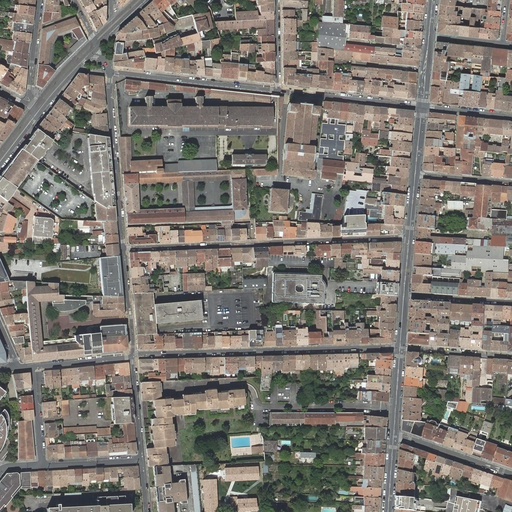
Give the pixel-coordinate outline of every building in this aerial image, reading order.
[(117,0),(117,7),(121,8),(128,2),(127,2),(129,0),(117,0)] [(153,0),(153,1),(151,2),(160,12),(161,11),(163,10),(154,0),(153,0)] [(164,0),(154,0),(163,10),(169,5),(164,0)] [(322,18),(322,23),(342,24),(342,0),(332,0),(332,17),(322,17),(322,18)] [(490,0),(489,9),(490,9),(502,10),(503,0),(490,0)] [(84,8),(87,15),(93,11),(96,10),(96,11),(100,8),(103,6),(102,1),(93,6),(92,3),(84,8)] [(151,2),(142,10),(152,22),(156,20),(159,17),(162,20),(164,23),(168,22),(162,14),(160,12),(151,2)] [(45,4),(44,12),(51,12),(58,13),(58,18),(60,17),(61,5),(59,5),(53,5),(45,4)] [(260,12),(273,11),(273,4),(259,6),(260,12)] [(423,6),(405,4),(404,10),(398,10),(398,11),(406,12),(422,13),(423,6)] [(441,4),(440,13),(458,15),(458,11),(455,10),(456,7),(459,7),(459,6),(457,6),(441,4)] [(19,5),(15,5),(14,13),(33,16),(34,7),(19,5)] [(464,6),(463,16),(471,17),(472,7),(464,6)] [(471,26),(470,36),(480,37),(481,27),(481,21),(482,14),(482,8),(472,7),(471,17),(471,26)] [(93,11),(101,27),(107,22),(105,20),(100,8),(96,11),(96,10),(93,11)] [(485,9),(482,8),(482,14),(489,15),(501,17),(502,10),(490,9),(490,12),(485,12),(485,9)] [(135,16),(145,30),(146,30),(146,28),(145,27),(147,25),(149,27),(155,26),(152,22),(142,10),(135,16)] [(294,10),(282,10),(282,19),(294,20),(299,20),(299,19),(296,18),(296,17),(295,16),(294,16),(294,10)] [(93,11),(87,15),(89,18),(96,31),(101,27),(93,11)] [(173,11),(168,14),(173,19),(175,20),(177,19),(178,19),(173,11)] [(258,20),(273,19),(273,11),(260,12),(260,16),(259,16),(259,15),(257,15),(258,20)] [(32,25),(33,16),(14,13),(9,12),(8,16),(13,16),(13,20),(11,20),(10,22),(13,22),(32,25)] [(51,12),(44,12),(43,23),(50,21),(51,12)] [(194,14),(192,15),(197,32),(198,32),(199,31),(212,28),(208,13),(204,14),(203,12),(196,14),(194,14)] [(421,22),(422,13),(406,12),(403,12),(402,20),(405,20),(421,22)] [(235,14),(236,21),(258,20),(257,15),(257,13),(235,14)] [(439,23),(461,25),(463,25),(463,23),(460,23),(461,15),(458,15),(440,13),(439,23)] [(132,30),(133,31),(141,31),(145,30),(135,16),(129,22),(135,28),(132,30)] [(72,52),(74,53),(87,40),(75,17),(42,29),(36,86),(39,87),(42,89),(55,71),(48,66),(51,43),(57,34),(71,29),(72,32),(73,36),(73,37),(77,39),(79,40),(70,49),(72,52)] [(382,17),(381,28),(383,28),(396,29),(397,21),(397,19),(382,17)] [(215,22),(217,30),(261,28),(262,27),(262,29),(260,29),(258,29),(258,33),(258,35),(257,35),(256,35),(256,36),(261,36),(273,36),(273,19),(258,20),(236,21),(215,22)] [(294,20),(282,19),(282,34),(294,34),(297,34),(297,32),(295,32),(295,27),(298,27),(302,27),(303,20),(302,20),(299,20),(294,20)] [(420,32),(421,22),(405,20),(405,24),(401,24),(400,30),(401,30),(404,30),(405,30),(420,32)] [(31,34),(32,25),(13,22),(11,31),(14,32),(31,34)] [(118,32),(117,34),(133,33),(133,31),(132,30),(135,28),(129,22),(118,32)] [(148,29),(149,38),(160,36),(166,33),(167,32),(173,29),(174,27),(168,22),(164,23),(162,24),(160,25),(158,26),(158,28),(148,29)] [(317,43),(317,47),(352,52),(361,53),(370,54),(374,55),(375,47),(345,44),(345,38),(348,38),(350,25),(342,24),(322,23),(317,22),(317,30),(317,35),(317,43)] [(439,32),(460,35),(461,25),(439,23),(438,32),(439,32)] [(369,27),(367,27),(352,25),(350,25),(348,38),(369,40),(371,41),(373,42),(374,42),(375,36),(370,36),(370,27),(369,27)] [(461,25),(460,35),(470,36),(471,26),(463,25),(461,25)] [(491,28),(485,27),(481,27),(480,37),(490,38),(491,28)] [(396,29),(383,28),(383,29),(384,29),(385,29),(384,37),(420,39),(420,32),(405,30),(404,37),(400,37),(401,30),(396,29)] [(499,38),(500,29),(491,28),(490,38),(498,39),(499,38)] [(55,71),(74,53),(72,52),(54,68),(51,65),(53,44),(59,36),(72,32),(71,29),(57,34),(51,43),(48,66),(55,71)] [(141,31),(142,40),(149,38),(148,29),(146,30),(145,30),(141,31)] [(133,33),(117,34),(116,40),(124,41),(142,40),(141,31),(133,31),(133,33)] [(13,41),(16,41),(30,43),(31,34),(14,32),(13,41)] [(201,42),(201,41),(200,41),(199,38),(198,33),(179,39),(177,35),(177,34),(169,37),(174,48),(182,46),(188,45),(195,43),(201,42)] [(294,34),(282,34),(282,41),(295,42),(295,40),(294,34)] [(274,44),(273,36),(261,36),(258,36),(258,41),(261,41),(261,44),(274,44)] [(384,37),(375,36),(374,42),(384,43),(384,44),(402,45),(419,47),(420,39),(384,37)] [(174,48),(169,37),(163,42),(161,42),(160,39),(153,40),(154,47),(156,54),(161,52),(164,51),(165,51),(174,48)] [(0,45),(2,47),(1,50),(13,52),(28,55),(30,43),(16,41),(0,38),(0,45)] [(210,45),(210,50),(214,50),(214,44),(219,43),(218,41),(218,40),(218,38),(209,40),(210,42),(210,44),(210,45)] [(203,76),(212,77),(211,63),(211,58),(210,45),(210,44),(210,42),(209,40),(201,42),(201,48),(207,47),(208,58),(202,59),(203,76)] [(295,42),(282,41),(282,51),(300,52),(300,49),(299,49),(295,49),(295,43),(299,43),(299,42),(295,42)] [(452,55),(451,61),(464,61),(465,62),(473,63),(473,57),(475,45),(466,44),(450,43),(438,41),(437,42),(436,50),(444,51),(445,49),(448,49),(448,51),(447,55),(452,55)] [(121,55),(121,54),(123,43),(116,43),(114,48),(114,55),(121,55)] [(247,52),(249,52),(255,52),(256,44),(249,44),(248,44),(248,49),(247,52)] [(259,52),(261,52),(262,52),(274,52),(274,44),(261,44),(261,49),(259,49),(259,52)] [(475,45),(473,57),(483,58),(485,46),(475,45)] [(436,59),(434,69),(442,71),(443,69),(449,70),(455,71),(455,69),(463,70),(463,72),(463,73),(470,73),(477,74),(481,75),(483,75),(488,76),(490,76),(492,64),(494,47),(485,46),(483,58),(473,57),(473,63),(465,62),(464,61),(451,61),(450,60),(436,59)] [(155,70),(155,59),(156,54),(154,47),(142,48),(142,50),(143,52),(144,55),(144,56),(143,69),(155,70)] [(319,61),(327,61),(332,61),(332,57),(351,59),(352,52),(317,47),(317,52),(317,61),(319,61)] [(401,50),(375,47),(374,55),(388,56),(418,60),(419,52),(401,50)] [(510,49),(494,47),(492,64),(500,64),(505,65),(508,65),(510,49)] [(163,71),(172,72),(173,58),(174,53),(174,51),(174,48),(165,51),(165,54),(172,55),(172,58),(165,57),(165,59),(163,71)] [(436,50),(436,59),(450,60),(451,61),(452,55),(447,55),(448,51),(448,49),(445,49),(444,51),(436,50)] [(113,62),(144,56),(144,55),(143,52),(142,50),(140,51),(126,53),(121,54),(121,55),(114,55),(113,62)] [(282,51),(282,60),(298,60),(301,60),(304,60),(304,57),(297,57),(297,54),(300,54),(301,54),(301,52),(300,52),(282,51)] [(8,63),(27,68),(27,61),(28,55),(13,52),(12,57),(9,56),(9,57),(7,58),(7,60),(8,62),(8,63)] [(262,62),(274,62),(274,52),(262,52),(262,58),(257,58),(257,57),(256,57),(256,62),(257,62),(262,62)] [(361,53),(352,52),(351,59),(360,60),(361,53)] [(219,54),(220,78),(229,79),(231,56),(231,54),(219,53),(219,54)] [(370,54),(361,53),(360,60),(369,61),(370,54)] [(211,63),(212,77),(220,78),(219,54),(215,54),(215,63),(211,63)] [(231,56),(229,79),(237,80),(238,64),(239,55),(233,54),(232,56),(231,56)] [(388,56),(374,55),(370,54),(369,61),(387,63),(388,56)] [(114,66),(143,69),(144,56),(113,62),(114,66)] [(196,75),(203,76),(202,59),(202,56),(200,56),(200,60),(195,60),(196,75)] [(417,66),(418,60),(388,56),(387,63),(399,65),(417,66)] [(181,60),(181,59),(173,58),(172,72),(180,73),(181,60)] [(155,70),(163,71),(165,59),(161,59),(155,59),(155,70)] [(180,73),(188,74),(188,61),(188,60),(188,59),(186,59),(186,60),(181,60),(180,73)] [(282,60),(283,68),(297,68),(301,68),(310,69),(311,67),(298,66),(298,60),(282,60)] [(318,70),(318,69),(319,66),(319,63),(319,61),(317,61),(311,61),(311,63),(316,63),(316,65),(316,71),(310,71),(310,75),(309,87),(317,88),(318,75),(318,70)] [(318,69),(326,69),(327,61),(319,61),(319,63),(319,66),(318,69)] [(27,70),(26,69),(21,68),(10,65),(6,64),(5,68),(7,69),(8,70),(9,68),(10,68),(14,69),(13,72),(17,75),(26,79),(27,70)] [(237,80),(245,80),(246,64),(238,64),(237,80)] [(245,80),(254,81),(255,71),(255,66),(255,65),(254,65),(253,68),(247,67),(248,64),(246,64),(245,80)] [(500,64),(492,64),(490,76),(491,76),(499,76),(500,64)] [(263,75),(263,69),(264,67),(262,67),(259,66),(259,68),(261,68),(260,71),(255,71),(254,81),(262,82),(263,75)] [(357,67),(351,66),(350,70),(349,78),(350,78),(351,76),(354,76),(354,78),(356,79),(357,67)] [(366,68),(357,67),(356,79),(357,79),(359,79),(359,76),(362,77),(363,77),(363,79),(364,79),(366,68)] [(297,68),(283,68),(283,84),(283,85),(293,86),(294,74),(295,74),(295,70),(297,70),(297,68)] [(377,69),(366,68),(364,79),(367,80),(367,76),(370,77),(377,69)] [(11,72),(8,70),(7,69),(0,81),(0,83),(7,88),(12,80),(7,77),(10,73),(11,72)] [(385,69),(377,69),(381,78),(381,81),(382,81),(384,81),(384,79),(385,69)] [(393,70),(385,69),(384,79),(392,79),(393,70)] [(434,69),(434,77),(446,79),(451,79),(451,77),(448,77),(449,70),(443,69),(442,71),(434,69)] [(341,77),(340,91),(347,92),(349,78),(350,70),(348,70),(347,77),(341,77)] [(401,71),(393,70),(392,79),(397,80),(396,83),(399,83),(400,82),(401,71)] [(405,72),(404,82),(404,86),(407,87),(407,92),(415,93),(416,84),(407,83),(408,72),(405,72)] [(417,73),(408,72),(407,83),(416,84),(417,73)] [(25,89),(26,79),(17,75),(16,77),(14,76),(10,73),(7,77),(12,80),(25,89)] [(341,77),(342,73),(340,73),(340,74),(334,74),(333,76),(332,90),(340,91),(341,77)] [(461,89),(459,104),(464,105),(480,106),(481,91),(482,85),(483,78),(483,75),(481,75),(477,74),(470,73),(463,73),(462,81),(461,89)] [(78,74),(69,86),(81,95),(84,92),(81,89),(83,86),(85,86),(85,89),(88,89),(87,75),(78,74)] [(302,74),(301,74),(298,74),(297,86),(301,87),(309,87),(310,75),(305,74),(305,78),(302,78),(302,74)] [(102,77),(87,75),(88,89),(88,90),(90,91),(91,84),(93,85),(93,91),(104,94),(103,77),(102,77)] [(324,89),(326,76),(318,75),(317,88),(324,89)] [(328,76),(326,76),(324,89),(325,89),(332,90),(333,76),(331,76),(331,80),(328,80),(328,76)] [(506,78),(506,77),(505,77),(502,77),(499,76),(499,80),(501,80),(500,89),(497,89),(497,92),(495,108),(503,109),(504,94),(506,83),(506,78)] [(441,89),(444,90),(445,90),(446,79),(434,77),(433,85),(441,86),(440,89),(441,89)] [(349,78),(347,92),(354,93),(356,81),(350,80),(351,78),(350,78),(349,78)] [(143,88),(144,81),(126,79),(125,89),(128,90),(128,91),(135,92),(135,90),(139,91),(139,87),(143,88)] [(356,81),(354,93),(362,93),(364,82),(357,81),(358,80),(359,80),(359,79),(357,79),(356,81)] [(364,82),(362,93),(369,94),(371,83),(369,83),(369,80),(367,80),(364,79),(364,82)] [(445,90),(444,102),(459,104),(461,89),(462,81),(451,79),(446,79),(445,90)] [(25,93),(25,89),(12,80),(7,88),(21,95),(25,93)] [(371,83),(369,94),(377,95),(379,81),(375,81),(371,80),(371,83)] [(379,81),(377,95),(385,96),(387,82),(384,81),(383,88),(381,87),(382,81),(381,81),(379,81)] [(169,84),(149,82),(148,89),(168,91),(169,84)] [(387,82),(385,96),(392,97),(394,85),(394,84),(394,83),(391,82),(387,82)] [(394,85),(392,97),(403,98),(404,90),(402,90),(402,86),(402,82),(400,82),(399,83),(400,86),(394,85)] [(431,101),(443,102),(444,90),(441,89),(440,89),(441,86),(433,85),(431,100),(431,101)] [(480,106),(487,107),(489,92),(489,89),(490,88),(485,88),(485,85),(482,85),(481,91),(480,106)] [(69,86),(64,93),(74,100),(76,98),(78,95),(80,97),(81,95),(69,86)] [(404,90),(403,98),(413,99),(414,98),(415,93),(407,92),(407,87),(404,86),(404,90)] [(193,87),(193,92),(211,94),(210,96),(253,101),(254,93),(193,87)] [(91,102),(104,107),(106,108),(104,94),(93,91),(92,91),(91,102)] [(487,107),(495,108),(497,92),(491,92),(489,92),(487,107)] [(64,93),(58,99),(69,107),(73,103),(76,106),(75,108),(79,110),(81,106),(77,104),(77,103),(74,100),(64,93)] [(270,103),(270,95),(256,94),(255,101),(270,103)] [(503,109),(511,109),(511,95),(504,94),(503,109)] [(146,107),(129,107),(129,125),(166,125),(166,126),(180,126),(180,125),(217,125),(225,125),(225,126),(235,126),(235,125),(261,125),(261,126),(272,126),(272,107),(201,107),(201,106),(200,106),(200,103),(201,103),(201,97),(195,97),(195,103),(196,103),(196,106),(195,106),(195,107),(180,107),(180,95),(166,95),(166,107),(150,107),(150,103),(151,103),(151,97),(145,97),(145,103),(146,103),(146,107)] [(14,105),(0,97),(0,116),(4,119),(5,117),(14,105)] [(58,99),(52,108),(63,117),(68,110),(70,111),(71,111),(72,111),(73,111),(73,110),(69,107),(58,99)] [(93,114),(93,115),(101,114),(104,107),(91,102),(87,100),(84,99),(81,106),(96,112),(96,113),(93,114)] [(323,113),(322,116),(322,117),(323,118),(323,119),(325,119),(325,118),(328,118),(327,124),(322,123),(321,134),(326,134),(326,139),(320,139),(320,141),(319,143),(319,147),(323,147),(327,148),(328,148),(327,155),(322,154),(320,154),(318,154),(318,159),(342,161),(343,156),(337,156),(337,151),(343,151),(344,141),(338,140),(339,135),(345,136),(345,132),(346,126),(346,125),(337,125),(337,119),(346,120),(348,104),(339,103),(332,102),(331,110),(327,110),(326,114),(323,113)] [(318,154),(318,153),(312,152),(317,108),(312,107),(312,105),(306,104),(300,104),(300,103),(294,103),(294,105),(288,104),(282,159),(283,160),(281,175),(301,177),(303,179),(312,180),(314,178),(315,171),(315,170),(314,170),(314,162),(317,162),(318,159),(318,154)] [(354,121),(356,105),(348,104),(346,120),(346,121),(354,121)] [(14,105),(5,117),(7,119),(6,120),(15,124),(22,115),(23,110),(14,105)] [(363,119),(364,106),(356,105),(354,121),(354,127),(357,128),(358,122),(362,123),(363,119)] [(371,121),(373,107),(364,106),(363,119),(368,119),(367,130),(362,129),(362,132),(361,137),(368,138),(369,134),(371,121)] [(379,114),(380,107),(373,107),(371,121),(373,121),(373,126),(375,126),(375,128),(378,129),(379,123),(380,114),(379,114)] [(386,116),(387,108),(380,107),(379,114),(380,114),(379,123),(384,123),(388,124),(389,121),(386,121),(383,121),(383,119),(386,119),(386,116)] [(52,108),(48,114),(62,124),(64,126),(69,130),(70,128),(72,126),(73,124),(63,117),(52,108)] [(391,117),(394,117),(395,109),(387,108),(386,116),(388,117),(389,117),(391,117)] [(395,109),(394,117),(398,117),(412,118),(413,111),(395,109)] [(48,114),(43,119),(58,130),(62,124),(48,114)] [(93,126),(94,126),(107,125),(106,114),(101,114),(93,115),(94,117),(92,117),(93,126)] [(457,149),(463,149),(464,149),(468,117),(460,116),(457,149)] [(412,118),(398,117),(398,122),(389,121),(388,124),(394,124),(411,126),(412,118)] [(464,149),(476,151),(476,147),(479,118),(468,117),(464,149)] [(485,119),(479,118),(476,147),(482,147),(483,145),(483,143),(483,141),(481,141),(481,140),(480,139),(480,135),(484,136),(484,134),(485,119)] [(36,129),(52,140),(53,141),(54,139),(51,137),(55,131),(59,133),(60,131),(58,130),(43,119),(36,129)] [(0,142),(1,143),(15,124),(6,120),(4,124),(0,122),(0,142)] [(504,121),(491,120),(490,134),(502,135),(504,135),(504,130),(503,129),(504,121)] [(511,122),(504,121),(503,129),(504,130),(504,135),(509,136),(508,141),(503,140),(502,147),(502,153),(503,154),(503,153),(503,151),(507,151),(507,154),(508,154),(509,150),(510,136),(511,122)] [(354,131),(362,132),(362,129),(362,123),(358,122),(357,128),(354,127),(354,131)] [(384,123),(379,123),(378,129),(378,130),(388,131),(388,129),(384,129),(384,123)] [(411,134),(411,126),(394,124),(393,132),(411,134)] [(456,126),(429,124),(428,132),(455,133),(456,126)] [(107,125),(94,126),(95,135),(108,138),(107,125)] [(21,149),(37,161),(46,148),(52,140),(36,129),(28,139),(30,141),(25,146),(24,145),(28,149),(26,152),(21,149)] [(387,140),(388,131),(378,130),(378,135),(377,139),(387,140)] [(410,143),(411,134),(393,132),(392,141),(410,143)] [(428,132),(427,140),(454,142),(455,133),(428,132)] [(92,177),(94,201),(95,202),(105,209),(107,206),(109,207),(115,207),(113,192),(107,193),(107,189),(113,188),(112,176),(111,167),(110,154),(104,155),(104,151),(109,151),(108,138),(95,135),(88,134),(91,169),(92,177)] [(119,137),(121,162),(130,162),(130,137),(119,137)] [(454,149),(454,142),(427,140),(427,147),(444,148),(444,143),(448,143),(447,148),(454,149)] [(352,142),(344,141),(343,151),(343,154),(351,154),(352,150),(351,150),(352,142)] [(409,153),(410,143),(392,141),(390,141),(389,143),(389,145),(389,147),(389,150),(409,153)] [(456,157),(457,149),(454,149),(447,148),(444,148),(427,147),(426,156),(436,157),(436,156),(442,157),(444,157),(445,157),(448,157),(449,157),(456,157)] [(464,149),(463,149),(462,157),(462,161),(462,162),(464,162),(463,175),(472,175),(474,156),(485,157),(486,152),(482,151),(482,147),(476,147),(476,151),(464,149)] [(10,163),(0,176),(1,177),(14,186),(16,184),(18,185),(32,166),(37,161),(21,149),(16,155),(16,156),(16,158),(13,161),(10,163)] [(408,159),(409,153),(389,150),(379,149),(379,152),(380,152),(380,153),(386,154),(386,156),(390,157),(408,159)] [(232,155),(232,164),(244,164),(244,165),(252,164),(265,164),(265,161),(265,160),(265,155),(232,155)] [(435,166),(444,166),(445,166),(445,164),(443,164),(441,164),(442,157),(436,156),(436,157),(426,156),(425,164),(435,165),(435,166)] [(407,169),(408,159),(390,157),(389,167),(407,169)] [(317,162),(316,169),(321,169),(320,172),(321,172),(320,179),(325,179),(328,180),(334,180),(341,181),(342,181),(342,179),(344,162),(342,161),(318,159),(317,162)] [(121,162),(122,174),(148,174),(182,172),(189,172),(217,171),(216,160),(178,161),(178,164),(161,165),(161,160),(130,162),(121,162)] [(504,178),(506,164),(495,163),(495,161),(494,161),(494,163),(492,177),(504,178)] [(358,167),(358,163),(355,163),(350,162),(349,162),(344,162),(342,179),(345,180),(372,183),(406,187),(406,178),(394,176),(388,176),(388,177),(388,181),(385,181),(385,179),(373,178),(373,179),(371,179),(372,174),(372,171),(374,172),(375,169),(372,169),(366,169),(363,168),(358,167)] [(484,162),(483,176),(492,177),(494,163),(491,162),(489,164),(489,166),(488,166),(488,164),(487,162),(484,162)] [(425,171),(434,172),(435,166),(435,165),(425,164),(424,171),(425,171)] [(406,178),(407,169),(389,167),(380,166),(380,170),(386,171),(386,173),(395,174),(394,176),(406,178)] [(225,176),(231,176),(231,170),(217,171),(189,172),(189,179),(226,178),(225,176)] [(231,170),(231,176),(231,179),(232,207),(232,210),(245,209),(246,209),(244,170),(231,170)] [(148,174),(149,182),(182,181),(182,172),(148,174)] [(226,178),(189,179),(189,172),(182,172),(182,181),(189,181),(192,181),(231,179),(231,176),(225,176),(226,178)] [(122,174),(123,183),(137,183),(149,182),(148,174),(122,174)] [(1,177),(0,176),(0,197),(5,201),(16,208),(19,210),(22,212),(26,216),(29,211),(25,208),(10,196),(12,193),(16,188),(14,186),(1,177)] [(341,185),(341,189),(347,190),(349,190),(349,188),(344,187),(345,180),(342,179),(342,181),(341,185)] [(424,180),(423,188),(435,190),(436,181),(424,179),(424,180)] [(189,181),(182,181),(183,209),(193,209),(193,208),(192,181),(189,181)] [(444,191),(446,191),(450,191),(453,191),(454,182),(447,182),(442,181),(442,186),(442,190),(444,191)] [(453,193),(461,194),(462,183),(454,182),(453,191),(453,193)] [(123,183),(126,214),(139,213),(139,210),(137,183),(123,183)] [(405,195),(406,187),(372,183),(371,191),(382,192),(405,195)] [(474,218),(491,219),(492,210),(492,202),(494,186),(477,184),(462,183),(461,194),(461,195),(476,197),(475,202),(474,210),(474,213),(474,218)] [(509,187),(494,186),(492,202),(501,202),(501,205),(502,205),(503,202),(508,203),(508,202),(508,201),(508,200),(508,199),(509,187)] [(422,198),(436,199),(439,200),(440,195),(440,190),(435,190),(423,188),(422,198)] [(270,189),(268,212),(285,213),(287,190),(270,189)] [(404,207),(405,195),(382,192),(381,194),(383,194),(382,202),(381,202),(381,204),(385,204),(392,205),(404,207)] [(323,195),(314,194),(312,213),(299,212),(298,221),(320,223),(323,195)] [(5,201),(0,197),(0,207),(3,209),(7,212),(8,210),(10,211),(10,210),(13,212),(16,208),(5,201)] [(436,199),(422,198),(421,206),(428,207),(439,208),(442,208),(443,203),(436,203),(436,199)] [(105,209),(95,202),(95,203),(96,219),(97,219),(98,222),(101,223),(102,222),(103,222),(116,221),(115,211),(115,207),(109,207),(107,206),(105,209)] [(402,225),(402,219),(391,219),(392,216),(392,212),(392,207),(392,205),(385,204),(383,224),(402,225)] [(403,212),(404,207),(392,205),(392,207),(392,212),(394,212),(394,216),(392,216),(391,219),(402,219),(403,212)] [(421,206),(420,215),(438,217),(439,208),(428,207),(421,206)] [(245,212),(245,209),(232,210),(183,211),(184,222),(221,221),(221,224),(223,224),(230,224),(234,223),(234,222),(233,222),(233,220),(234,220),(234,217),(241,217),(243,214),(245,212)] [(382,210),(380,209),(380,211),(370,209),(369,215),(369,218),(377,218),(381,219),(382,210)] [(465,218),(466,218),(469,218),(470,218),(474,218),(474,213),(474,210),(466,210),(465,218)] [(493,219),(507,220),(507,216),(508,211),(492,210),(491,219),(493,219)] [(183,211),(139,213),(126,214),(126,224),(184,222),(183,211)] [(364,215),(343,215),(342,225),(339,224),(339,226),(340,236),(364,235),(364,226),(364,223),(363,221),(364,215)] [(419,228),(432,229),(436,229),(436,227),(433,227),(434,219),(437,219),(440,219),(440,217),(438,217),(420,215),(419,228)] [(46,237),(52,238),(53,220),(50,218),(34,217),(32,243),(45,243),(46,237)] [(5,222),(2,232),(7,232),(9,223),(13,224),(14,220),(7,218),(6,222),(5,222)] [(493,223),(493,219),(491,219),(474,218),(470,218),(469,218),(468,218),(468,219),(468,220),(469,220),(470,220),(469,227),(468,227),(467,228),(468,229),(485,230),(486,225),(486,223),(493,223)] [(510,247),(511,247),(511,219),(507,220),(493,219),(493,223),(493,226),(493,231),(492,231),(492,240),(492,246),(510,247)] [(283,221),(279,220),(276,220),(273,220),(273,222),(272,231),(274,231),(283,232),(283,221)] [(24,237),(25,237),(26,237),(27,221),(24,221),(22,223),(22,224),(20,233),(18,233),(17,237),(24,237)] [(116,228),(116,221),(103,222),(102,222),(101,223),(98,222),(96,222),(87,221),(83,221),(83,223),(83,226),(96,227),(96,226),(101,227),(101,224),(103,225),(104,234),(102,234),(93,234),(93,236),(98,236),(102,236),(117,235),(116,228)] [(289,221),(286,221),(283,221),(283,232),(283,238),(295,238),(296,227),(289,227),(289,221)] [(296,224),(296,225),(296,227),(295,238),(306,237),(306,223),(302,222),(301,222),(301,224),(296,224)] [(319,237),(319,223),(306,223),(306,237),(319,237)] [(332,236),(331,224),(320,223),(319,223),(319,237),(332,236)] [(379,224),(376,223),(375,223),(374,223),(374,224),(367,225),(367,226),(364,226),(364,235),(379,234),(379,229),(379,224)] [(340,236),(339,226),(334,226),(333,224),(331,224),(332,236),(340,236)] [(402,225),(383,224),(380,224),(379,224),(379,229),(390,230),(389,232),(389,234),(401,234),(402,225)] [(266,226),(255,227),(255,239),(266,239),(266,226)] [(143,229),(143,227),(127,228),(127,236),(144,235),(144,233),(141,233),(141,229),(143,229)] [(468,245),(492,246),(492,240),(467,239),(431,237),(431,234),(432,229),(419,228),(418,233),(417,242),(436,244),(468,245)] [(223,229),(224,241),(231,240),(231,229),(223,229)] [(238,229),(231,229),(231,240),(239,240),(238,229)] [(192,230),(184,230),(185,242),(202,242),(201,230),(192,231),(192,230)] [(170,243),(170,231),(159,231),(159,237),(162,237),(162,243),(170,243)] [(156,234),(144,235),(127,236),(128,244),(156,243),(156,234)] [(118,244),(117,235),(102,236),(98,236),(98,240),(102,241),(103,242),(99,244),(98,245),(101,245),(103,245),(105,245),(118,244)] [(399,242),(369,243),(369,252),(399,253),(400,242),(399,242)] [(467,256),(468,245),(436,244),(417,242),(416,254),(433,255),(433,254),(437,255),(467,256)] [(362,243),(351,244),(351,258),(354,258),(354,255),(362,255),(366,255),(366,252),(366,243),(362,243)] [(106,257),(119,256),(118,244),(105,245),(105,249),(102,249),(102,253),(105,253),(106,257)] [(330,245),(330,257),(335,258),(339,258),(339,244),(330,245)] [(351,244),(339,244),(339,258),(342,258),(342,254),(344,254),(349,254),(350,254),(350,258),(351,258),(351,244)] [(309,252),(310,256),(330,257),(330,245),(314,245),(314,252),(309,252)] [(510,250),(510,247),(492,246),(468,245),(467,256),(437,255),(433,254),(433,255),(416,254),(415,267),(436,268),(450,269),(452,269),(454,270),(462,270),(462,271),(464,271),(469,272),(477,272),(479,272),(482,272),(484,272),(487,273),(488,272),(494,273),(509,273),(509,272),(509,268),(509,266),(509,264),(510,257),(510,250)] [(273,255),(281,255),(281,246),(268,247),(267,255),(273,255)] [(281,246),(281,255),(294,256),(294,246),(281,246)] [(294,246),(294,256),(305,256),(305,254),(305,252),(305,246),(294,246)] [(253,247),(242,248),(242,264),(245,264),(245,263),(251,263),(253,263),(254,263),(254,258),(253,258),(253,247)] [(266,266),(267,255),(268,247),(260,247),(253,247),(253,258),(254,258),(254,263),(253,263),(253,268),(266,267),(266,266)] [(242,248),(229,249),(230,267),(230,270),(234,270),(233,264),(242,264),(242,248)] [(204,249),(195,250),(195,262),(196,266),(200,266),(199,262),(204,262),(204,249)] [(219,267),(230,267),(229,249),(217,249),(217,263),(217,266),(217,267),(219,267)] [(177,251),(175,251),(175,267),(178,266),(179,266),(183,266),(187,266),(187,264),(187,263),(186,250),(179,251),(177,251)] [(195,250),(186,250),(187,263),(187,264),(188,264),(188,262),(195,262),(195,250)] [(158,251),(150,252),(151,261),(151,268),(155,268),(155,262),(159,261),(158,251)] [(169,251),(158,251),(159,261),(159,266),(167,266),(167,272),(169,272),(169,264),(169,261),(169,251)] [(137,260),(137,252),(129,253),(129,260),(137,260)] [(150,252),(137,252),(137,260),(137,262),(139,262),(148,261),(151,261),(150,252)] [(369,252),(366,252),(366,255),(362,255),(362,259),(366,259),(366,257),(373,257),(380,257),(380,260),(382,260),(385,260),(398,260),(399,253),(369,252)] [(123,297),(119,256),(99,257),(99,262),(102,296),(116,297),(123,297)] [(372,270),(397,271),(398,260),(385,260),(385,267),(372,266),(368,266),(368,261),(362,261),(361,269),(363,269),(372,270)] [(5,273),(0,261),(0,282),(8,280),(5,273)] [(142,277),(142,272),(142,270),(142,267),(140,267),(130,267),(131,273),(131,277),(142,277)] [(461,279),(461,274),(462,273),(462,271),(462,270),(454,270),(452,269),(450,269),(436,268),(415,267),(414,275),(425,275),(427,276),(429,276),(431,276),(433,276),(433,277),(455,278),(457,278),(461,279)] [(366,279),(366,281),(366,282),(376,282),(396,283),(397,271),(372,270),(363,269),(363,271),(363,273),(377,274),(377,278),(370,277),(370,279),(366,279)] [(493,280),(494,273),(488,272),(487,288),(482,288),(480,288),(481,281),(476,280),(474,296),(492,297),(493,282),(493,280)] [(487,288),(488,272),(487,273),(485,287),(481,286),(482,281),(481,281),(480,288),(482,288),(487,288)] [(272,302),(324,304),(324,295),(323,296),(323,294),(324,294),(325,280),(323,280),(323,273),(272,273),(272,302)] [(203,274),(183,275),(184,290),(204,289),(203,274)] [(459,295),(467,296),(468,284),(463,284),(464,274),(461,274),(461,279),(459,295)] [(414,275),(413,284),(424,284),(425,275),(414,275)] [(131,277),(132,285),(147,284),(147,282),(147,279),(148,278),(148,276),(142,277),(131,277)] [(441,294),(459,295),(461,279),(457,278),(455,278),(433,277),(433,276),(432,285),(428,284),(424,284),(413,284),(413,292),(413,293),(441,294)] [(242,286),(243,289),(260,288),(263,288),(265,288),(266,277),(242,278),(242,286)] [(2,282),(0,282),(0,292),(8,291),(21,289),(22,289),(26,288),(25,281),(11,280),(2,282)] [(467,296),(474,296),(476,280),(468,280),(468,284),(467,296)] [(52,303),(63,303),(63,295),(57,295),(58,283),(41,282),(41,287),(34,287),(33,282),(25,281),(26,288),(26,296),(27,304),(28,313),(29,327),(29,330),(30,333),(30,336),(30,340),(31,342),(32,360),(91,354),(90,337),(89,334),(77,335),(77,336),(72,336),(73,339),(74,344),(42,347),(41,343),(37,301),(52,300),(52,303)] [(492,297),(498,298),(500,281),(498,281),(498,282),(493,282),(492,297)] [(498,298),(507,298),(508,283),(501,282),(501,281),(500,281),(498,298)] [(396,283),(376,282),(376,287),(376,295),(395,296),(396,288),(396,283)] [(132,285),(132,293),(145,293),(152,292),(156,292),(158,292),(158,288),(154,289),(148,289),(148,284),(147,284),(132,285)] [(0,292),(0,300),(10,299),(8,291),(0,292)] [(134,308),(135,325),(155,324),(202,320),(200,300),(153,304),(153,299),(153,298),(152,292),(145,293),(132,293),(133,299),(134,308)] [(92,304),(92,296),(63,295),(63,303),(52,303),(52,307),(57,310),(62,311),(75,309),(84,305),(92,305),(92,304)] [(395,296),(376,295),(375,295),(374,295),(374,297),(380,297),(380,304),(395,304),(395,296)] [(123,303),(123,297),(116,297),(102,296),(94,296),(92,296),(92,304),(92,305),(93,314),(95,316),(124,315),(124,309),(98,310),(98,304),(103,304),(123,303)] [(0,300),(0,308),(15,306),(14,298),(10,299),(0,300)] [(412,301),(411,309),(433,310),(434,302),(412,301)] [(432,324),(440,324),(441,302),(434,302),(433,310),(433,313),(433,314),(433,315),(438,315),(437,319),(436,319),(433,319),(432,322),(432,324)] [(440,324),(451,325),(451,321),(451,320),(444,320),(443,319),(443,315),(451,316),(452,311),(452,303),(441,302),(440,324)] [(473,327),(474,322),(474,319),(474,317),(475,305),(469,304),(452,303),(452,311),(451,316),(451,317),(451,320),(451,321),(451,325),(462,326),(470,327),(473,327)] [(394,318),(395,304),(380,304),(380,306),(380,308),(384,308),(384,311),(384,317),(394,318)] [(485,328),(485,326),(486,305),(475,305),(474,317),(482,318),(482,322),(481,322),(474,322),(473,327),(485,328)] [(485,326),(494,326),(501,326),(501,322),(503,322),(504,306),(486,305),(485,326)] [(0,311),(2,316),(17,314),(16,306),(15,306),(0,308),(0,311)] [(503,326),(506,326),(506,320),(507,320),(507,316),(507,315),(509,315),(509,316),(508,319),(511,319),(511,309),(511,306),(504,306),(503,322),(503,326)] [(410,320),(432,322),(433,319),(426,319),(427,312),(433,313),(433,310),(411,309),(410,320)] [(331,320),(331,311),(316,310),(316,333),(319,332),(319,343),(319,345),(332,344),(332,330),(331,320)] [(331,311),(331,320),(335,320),(335,318),(339,319),(339,320),(344,320),(343,311),(335,311),(331,311)] [(394,323),(394,318),(384,317),(384,311),(380,311),(376,311),(366,311),(366,316),(378,316),(378,322),(394,323)] [(29,324),(28,313),(17,314),(2,316),(6,326),(14,325),(14,322),(17,322),(17,320),(25,319),(25,324),(29,324)] [(432,325),(432,324),(432,322),(410,320),(410,333),(431,335),(432,333),(432,332),(428,331),(428,324),(432,325)] [(344,344),(352,344),(352,330),(351,327),(347,327),(347,322),(346,322),(346,321),(344,321),(344,323),(344,326),(344,329),(344,344)] [(393,331),(394,323),(378,322),(375,322),(374,330),(393,331)] [(359,344),(359,323),(355,323),(356,327),(351,327),(352,330),(352,344),(359,344)] [(155,324),(135,325),(135,329),(135,330),(136,335),(153,334),(156,334),(156,329),(155,327),(155,324)] [(431,346),(438,346),(440,324),(432,324),(432,325),(432,329),(435,329),(437,329),(436,333),(432,333),(431,335),(432,335),(431,346)] [(438,346),(449,347),(450,334),(442,334),(442,330),(443,330),(451,330),(451,325),(440,324),(438,346)] [(126,336),(125,325),(91,327),(92,333),(92,334),(93,334),(94,336),(100,335),(100,338),(126,336)] [(332,330),(332,344),(344,344),(344,329),(344,326),(340,326),(340,329),(332,330)] [(492,351),(493,341),(494,326),(485,326),(485,328),(483,350),(492,351)] [(509,342),(510,327),(506,326),(503,326),(501,326),(494,326),(493,341),(501,341),(501,351),(508,352),(509,342)] [(262,330),(262,333),(262,346),(275,346),(275,329),(275,327),(272,327),(272,331),(266,331),(266,327),(262,327),(262,330)] [(307,333),(307,327),(305,327),(305,329),(297,329),(297,327),(295,328),(295,330),(296,345),(307,345),(307,333)] [(461,348),(472,349),(473,336),(473,335),(473,332),(473,327),(470,327),(470,331),(470,334),(463,333),(464,328),(462,328),(462,331),(461,348)] [(472,349),(483,350),(485,328),(473,327),(473,332),(480,332),(481,332),(481,336),(473,336),(472,349)] [(393,337),(393,331),(374,330),(367,329),(367,338),(370,338),(370,333),(379,333),(379,338),(393,337)] [(449,347),(461,348),(462,331),(460,331),(460,333),(453,332),(453,330),(451,330),(450,333),(450,334),(449,347)] [(241,347),(241,331),(238,331),(238,336),(232,336),(232,331),(229,331),(229,347),(241,347)] [(201,335),(201,332),(191,333),(191,348),(201,348),(201,335)] [(319,332),(316,333),(307,333),(307,345),(311,345),(311,343),(319,343),(319,332)] [(191,348),(191,333),(189,333),(189,336),(183,336),(183,333),(182,333),(182,339),(182,348),(191,348)] [(409,344),(431,346),(432,335),(431,335),(410,333),(409,344)] [(153,334),(136,335),(137,344),(154,343),(153,334)] [(162,349),(162,334),(160,334),(156,334),(153,334),(154,343),(154,349),(162,349)] [(175,349),(175,338),(175,336),(166,337),(166,334),(162,334),(162,349),(175,349)] [(90,337),(91,354),(101,353),(100,338),(100,335),(94,336),(94,337),(90,337)] [(127,350),(126,336),(100,338),(101,353),(127,350)] [(492,351),(501,351),(501,341),(493,341),(492,351)] [(25,361),(32,360),(31,342),(28,343),(29,347),(23,347),(25,361)] [(22,361),(25,361),(23,347),(21,347),(21,345),(22,344),(22,343),(14,344),(22,361)] [(408,352),(407,367),(419,368),(423,368),(425,368),(425,365),(420,364),(421,364),(422,363),(423,362),(423,361),(423,360),(422,358),(421,358),(420,357),(426,357),(426,354),(408,352)] [(325,354),(317,355),(317,370),(319,370),(319,368),(323,368),(323,370),(325,369),(325,354)] [(333,354),(325,354),(325,369),(327,370),(327,368),(332,368),(332,369),(334,369),(333,354)] [(341,354),(333,354),(334,369),(334,371),(340,371),(340,373),(343,373),(344,369),(344,367),(341,367),(341,354)] [(349,354),(341,354),(341,367),(344,367),(347,367),(349,367),(349,354)] [(357,367),(357,359),(357,354),(349,354),(349,367),(349,368),(357,368),(357,367)] [(317,355),(308,355),(308,370),(310,370),(310,368),(315,368),(315,370),(317,370),(317,355)] [(450,355),(449,370),(449,373),(451,373),(451,374),(458,375),(459,374),(461,374),(462,356),(450,355)] [(245,370),(245,371),(252,371),(252,373),(254,373),(254,368),(254,356),(245,357),(245,370)] [(261,372),(261,377),(261,390),(272,390),(272,382),(271,382),(271,369),(271,356),(262,356),(261,368),(261,372)] [(271,356),(271,369),(281,369),(282,356),(271,356)] [(468,403),(472,403),(474,375),(475,357),(462,356),(461,374),(465,374),(468,375),(467,379),(468,380),(467,399),(468,402),(468,403)] [(231,373),(237,373),(237,371),(237,370),(237,357),(224,357),(224,373),(231,373)] [(245,357),(237,357),(237,370),(237,371),(238,371),(238,370),(245,370),(245,357)] [(489,404),(492,404),(492,397),(493,390),(492,390),(486,389),(483,389),(483,388),(478,388),(478,385),(479,385),(481,358),(475,357),(474,375),(472,403),(489,404)] [(165,374),(165,381),(169,380),(169,372),(177,372),(177,358),(165,359),(165,370),(165,374)] [(191,373),(192,373),(192,358),(184,358),(184,369),(191,369),(191,373)] [(192,358),(192,373),(194,373),(194,370),(202,370),(203,372),(205,372),(205,370),(204,358),(192,358)] [(138,359),(140,373),(153,373),(153,359),(138,359)] [(377,363),(377,368),(390,369),(391,360),(375,359),(375,363),(377,363)] [(509,360),(495,359),(494,372),(503,373),(503,375),(505,375),(505,383),(506,383),(505,385),(507,385),(508,380),(509,360)] [(118,364),(113,364),(114,369),(118,369),(118,371),(117,371),(117,376),(129,375),(128,362),(118,364)] [(113,364),(103,365),(105,377),(112,377),(114,376),(114,369),(113,364)] [(103,365),(93,366),(95,384),(105,382),(105,377),(103,365)] [(93,366),(86,367),(88,384),(88,385),(95,385),(95,384),(93,366)] [(88,384),(86,367),(77,368),(79,383),(79,384),(88,384)] [(374,368),(370,367),(370,369),(375,369),(374,375),(390,377),(390,369),(377,368),(374,368)] [(407,367),(406,377),(422,379),(423,368),(419,368),(407,367)] [(70,368),(59,370),(61,387),(66,387),(65,385),(65,383),(69,382),(70,384),(71,384),(70,368)] [(77,368),(70,368),(71,384),(72,386),(72,387),(79,387),(79,384),(79,383),(77,368)] [(51,370),(44,371),(45,384),(47,384),(47,386),(51,386),(51,384),(53,384),(51,370)] [(59,370),(51,370),(53,384),(53,389),(58,388),(59,395),(54,396),(54,401),(60,401),(62,400),(61,387),(59,370)] [(140,373),(140,382),(159,381),(165,381),(165,374),(158,374),(158,372),(153,373),(140,373)] [(22,373),(12,374),(13,375),(14,383),(16,389),(23,389),(22,373)] [(29,373),(22,373),(23,389),(23,391),(25,390),(24,389),(29,389),(29,388),(31,388),(29,373)] [(114,376),(112,377),(112,383),(113,383),(130,382),(129,375),(117,376),(114,376)] [(353,380),(353,382),(355,382),(362,382),(366,382),(389,384),(390,377),(374,375),(366,375),(366,379),(363,379),(363,380),(361,380),(359,380),(353,380)] [(406,377),(406,386),(417,387),(420,388),(425,388),(425,379),(422,379),(406,377)] [(182,415),(184,415),(195,414),(194,409),(204,408),(206,408),(206,409),(209,409),(217,408),(217,410),(229,409),(228,407),(234,407),(241,406),(241,405),(244,405),(243,389),(227,390),(227,392),(216,393),(215,389),(204,390),(204,393),(182,395),(182,399),(172,400),(172,398),(161,399),(159,381),(140,382),(142,397),(142,401),(152,400),(153,407),(154,406),(154,411),(155,411),(156,418),(150,419),(151,426),(152,433),(150,434),(151,441),(152,441),(153,448),(146,448),(146,451),(148,466),(153,466),(164,466),(165,466),(168,466),(167,455),(166,448),(174,448),(173,439),(174,438),(173,423),(171,423),(171,422),(171,417),(173,416),(174,416),(182,415)] [(131,389),(130,382),(113,383),(113,385),(115,385),(117,385),(118,388),(115,388),(115,390),(131,389)] [(361,391),(388,393),(389,384),(366,382),(362,382),(362,389),(361,389),(361,391)] [(423,399),(423,397),(419,396),(417,396),(417,387),(406,386),(405,398),(423,399)] [(106,391),(106,397),(111,397),(131,397),(131,389),(115,390),(109,391),(106,391)] [(439,401),(446,401),(447,397),(447,390),(444,390),(440,389),(439,401)] [(358,391),(357,400),(366,400),(381,401),(388,402),(388,393),(361,391),(358,391)] [(19,396),(17,396),(18,400),(18,404),(32,402),(32,395),(21,396),(19,396)] [(131,397),(111,397),(112,404),(113,419),(113,421),(113,423),(121,422),(123,422),(134,421),(133,417),(131,397)] [(506,398),(492,397),(492,404),(500,405),(504,405),(506,406),(506,400),(506,398)] [(404,405),(422,407),(422,405),(423,405),(423,401),(423,399),(405,398),(404,405)] [(62,400),(60,401),(60,408),(61,414),(61,415),(61,416),(68,416),(67,400),(62,400)] [(42,402),(43,410),(53,409),(52,401),(47,402),(46,402),(42,402)] [(32,402),(18,404),(19,411),(24,411),(33,410),(32,402)] [(404,412),(422,414),(422,413),(422,412),(423,409),(422,408),(422,407),(404,405),(404,412)] [(53,409),(43,410),(44,417),(57,416),(61,415),(61,414),(57,415),(56,409),(53,409)] [(3,410),(0,413),(0,445),(4,441),(5,438),(7,432),(8,426),(8,419),(6,414),(3,410)] [(33,410),(24,411),(24,419),(23,419),(23,421),(31,420),(34,419),(33,410)] [(333,414),(333,412),(305,412),(272,413),(271,426),(300,426),(300,423),(304,423),(308,423),(333,423),(333,414)] [(386,424),(386,418),(380,417),(362,415),(362,412),(336,412),(336,414),(336,420),(347,420),(347,421),(348,421),(354,421),(354,420),(359,420),(363,420),(362,423),(363,423),(363,427),(364,427),(385,427),(386,424)] [(404,412),(403,420),(421,422),(421,420),(422,420),(422,416),(421,415),(422,414),(404,412)] [(19,421),(18,421),(19,460),(24,459),(32,459),(31,449),(33,449),(32,438),(30,438),(30,433),(32,433),(31,428),(31,420),(23,421),(19,421)] [(402,431),(423,438),(428,422),(421,422),(403,420),(402,431)] [(423,438),(435,442),(440,425),(438,424),(437,422),(433,420),(431,422),(428,421),(428,422),(423,438)] [(135,434),(134,421),(123,422),(121,422),(121,425),(123,425),(124,435),(135,434)] [(472,455),(482,458),(486,445),(487,443),(487,442),(489,438),(494,424),(484,421),(481,431),(489,434),(486,442),(478,439),(477,441),(472,455)] [(44,424),(45,431),(56,430),(56,428),(55,428),(54,423),(44,424)] [(435,442),(444,445),(449,431),(450,427),(441,424),(440,425),(435,442)] [(110,436),(110,427),(96,428),(96,426),(62,428),(62,429),(63,433),(63,435),(70,435),(77,434),(85,434),(96,433),(97,437),(103,436),(105,436),(108,436),(110,436)] [(384,441),(385,427),(364,427),(364,440),(384,441)] [(444,445),(453,448),(459,432),(459,430),(453,428),(452,432),(449,431),(444,445)] [(56,437),(59,437),(58,433),(63,433),(62,429),(60,429),(56,430),(45,431),(46,438),(53,437),(56,437)] [(453,448),(463,451),(468,438),(469,435),(459,432),(453,448)] [(135,434),(124,435),(124,438),(115,438),(116,440),(111,441),(111,445),(126,443),(135,442),(135,434)] [(463,451),(472,455),(477,441),(476,440),(476,438),(471,436),(469,438),(468,438),(463,451)] [(111,445),(111,441),(111,438),(108,438),(108,442),(108,445),(109,455),(112,455),(112,452),(126,451),(126,443),(111,445)] [(364,440),(362,440),(362,443),(366,442),(366,444),(366,446),(366,449),(361,449),(361,453),(383,453),(384,441),(364,440)] [(276,441),(263,441),(263,445),(264,451),(275,452),(276,441)] [(85,443),(85,442),(81,442),(81,445),(78,445),(78,446),(78,457),(86,456),(85,443)] [(86,456),(97,456),(97,442),(85,443),(86,456)] [(97,456),(109,455),(108,445),(108,442),(104,442),(97,442),(97,456)] [(136,454),(135,442),(126,443),(126,451),(127,454),(136,454)] [(482,458),(494,462),(498,449),(499,447),(487,443),(486,445),(482,458)] [(402,446),(401,450),(417,455),(419,456),(428,459),(430,453),(405,444),(402,446)] [(499,464),(505,466),(510,452),(509,451),(504,450),(504,448),(505,446),(500,444),(499,447),(498,449),(494,462),(499,464)] [(47,458),(57,458),(56,445),(48,445),(48,446),(46,446),(47,458)] [(417,455),(401,450),(400,457),(414,462),(417,455)] [(361,461),(360,466),(364,466),(382,467),(383,453),(361,453),(358,453),(356,453),(356,459),(364,459),(364,461),(361,461)] [(438,456),(430,453),(428,459),(426,465),(425,469),(429,471),(431,467),(435,468),(438,456)] [(447,459),(438,456),(435,468),(433,472),(433,474),(437,475),(437,474),(440,475),(440,476),(441,477),(441,475),(442,474),(443,471),(447,459)] [(414,462),(400,457),(399,470),(413,473),(413,471),(411,471),(414,463),(418,465),(419,463),(417,462),(414,462)] [(455,462),(447,459),(443,471),(442,474),(444,475),(445,472),(445,470),(450,472),(449,474),(448,476),(450,477),(455,462)] [(458,480),(461,481),(462,476),(466,465),(455,462),(450,477),(452,478),(452,477),(453,475),(459,477),(459,479),(458,480)] [(164,466),(153,466),(157,511),(172,511),(171,502),(179,501),(179,511),(200,511),(201,511),(200,506),(196,465),(182,465),(181,465),(175,465),(177,483),(169,484),(168,466),(165,466),(164,466)] [(475,469),(466,465),(462,476),(465,477),(467,477),(470,478),(469,480),(471,481),(475,469)] [(131,478),(139,477),(138,466),(121,467),(117,467),(117,473),(121,473),(121,471),(125,471),(125,472),(127,472),(127,475),(125,475),(125,477),(131,477),(131,478)] [(225,468),(225,481),(226,481),(258,479),(258,480),(257,466),(257,467),(238,468),(238,467),(234,467),(234,468),(225,468)] [(381,480),(382,467),(364,466),(363,477),(343,476),(343,478),(359,479),(363,479),(367,479),(381,480)] [(471,481),(471,482),(476,484),(476,482),(477,481),(480,482),(479,483),(481,484),(485,472),(475,469),(471,481)] [(52,485),(60,485),(60,486),(67,486),(67,482),(67,470),(52,471),(52,485)] [(399,470),(398,482),(415,484),(415,483),(414,482),(415,473),(413,473),(399,470)] [(31,486),(31,487),(39,487),(38,482),(37,471),(30,472),(31,486)] [(46,486),(45,471),(37,471),(38,482),(39,487),(46,486)] [(31,486),(30,472),(20,472),(21,486),(21,487),(31,486)] [(494,475),(485,472),(481,484),(490,487),(494,475)] [(0,511),(20,488),(21,487),(20,486),(19,474),(17,473),(12,473),(9,476),(6,473),(0,480),(0,511)] [(499,488),(496,496),(499,496),(504,479),(494,475),(490,487),(490,488),(492,489),(493,486),(499,488)] [(121,488),(122,490),(125,490),(140,489),(139,477),(131,478),(131,477),(125,477),(123,477),(124,487),(121,488)] [(216,479),(203,480),(203,481),(203,480),(204,500),(203,500),(204,503),(204,511),(216,511),(215,480),(216,480),(216,479)] [(381,488),(381,480),(367,479),(363,479),(363,481),(362,484),(361,484),(358,484),(358,487),(361,487),(362,487),(381,488)] [(511,481),(506,479),(500,497),(511,501),(511,481)] [(398,482),(398,496),(415,498),(416,484),(415,484),(398,482)] [(380,498),(381,488),(362,487),(361,487),(358,487),(348,486),(348,490),(360,491),(360,497),(363,497),(380,498)] [(56,507),(47,508),(46,511),(129,511),(129,504),(125,504),(125,500),(124,495),(97,497),(97,505),(59,507),(59,503),(56,503),(56,507)] [(413,511),(417,511),(417,509),(417,506),(418,501),(418,498),(415,498),(398,496),(397,504),(397,509),(413,511)] [(237,497),(230,497),(231,511),(244,511),(250,511),(257,511),(256,503),(257,503),(257,502),(256,502),(256,498),(248,499),(245,499),(237,499),(237,497)] [(360,497),(354,497),(353,499),(364,500),(364,505),(379,507),(380,498),(363,497),(360,497)] [(477,511),(480,501),(459,497),(455,511),(477,511)] [(498,498),(489,498),(488,510),(497,511),(498,498)]
